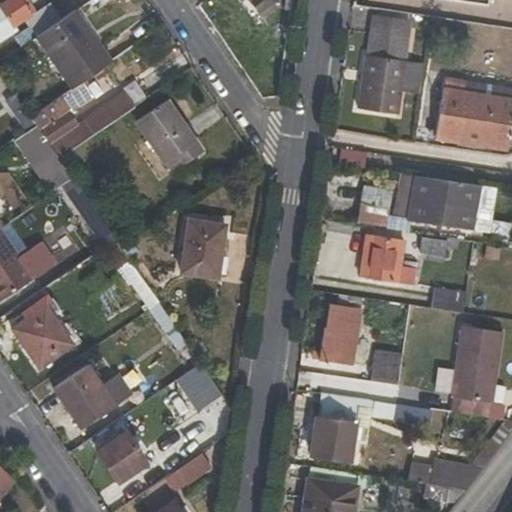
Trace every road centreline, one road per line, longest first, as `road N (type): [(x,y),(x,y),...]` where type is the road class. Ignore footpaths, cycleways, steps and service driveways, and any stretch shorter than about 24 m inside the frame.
road 1 (residential): [(246,511),(300,170)]
road 2 (residential): [(168,0),(267,145),(300,170)]
road 3 (residential): [(300,170),(327,0)]
